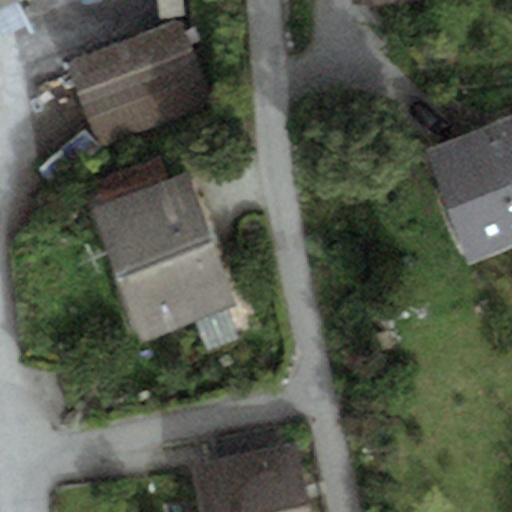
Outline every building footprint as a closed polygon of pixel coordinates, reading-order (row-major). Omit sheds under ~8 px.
[(182,25),(72,65),(94,125),(204,85),(182,25)] [(511,124),(431,153),(468,261),(511,245),(511,124)] [(379,157),(328,180),(346,221),(397,198),(379,157)] [(84,185),(140,342),(233,309),(185,174),(169,180),(161,158),(84,185)] [(59,232),(12,236),(19,304),(64,300),(59,232)] [(64,300),(19,304),(25,365),(70,360),(64,300)] [(220,461),(189,468),(197,511),(311,511),(298,445),(278,449),(274,431),(216,443),(220,461)]
